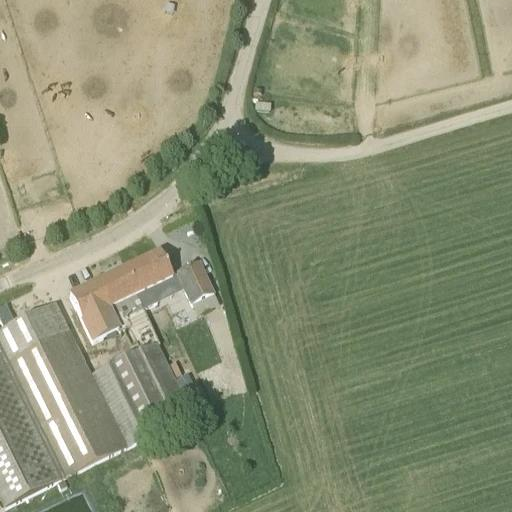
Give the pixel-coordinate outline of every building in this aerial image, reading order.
[(160,257),(124,274),(136,299),(143,314),(156,307),(149,293),(172,282),(160,257)] [(213,300),(198,267),(175,278),(190,311),(213,300)] [(136,299),(124,274),(69,301),(92,347),(117,335),(118,337),(130,331),(147,323),(142,314),(143,314),(136,299)] [(0,502),(4,511),(191,420),(156,350),(158,349),(147,323),(130,331),(141,355),(89,381),(53,309),(13,328),(4,310),(0,311),(0,502)] [(175,384),(185,405),(196,399),(186,379),(175,384)]
